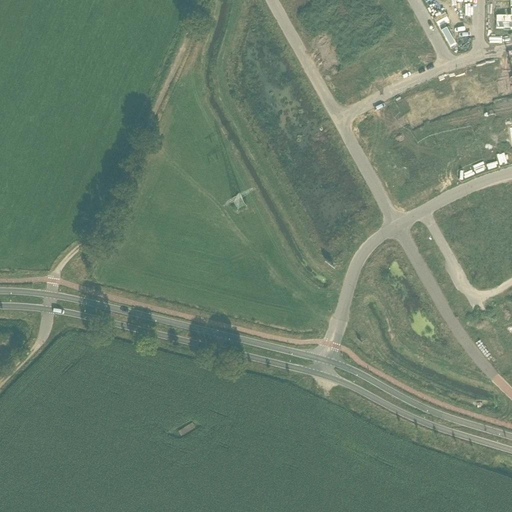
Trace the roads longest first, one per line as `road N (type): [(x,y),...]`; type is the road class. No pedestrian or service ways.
road 1 (track): [(198,0),(101,225),(60,263),(53,281)]
road 2 (secondary): [(321,374),(418,420),(511,451)]
road 3 (residential): [(507,390),(469,349),(397,224)]
road 4 (residential): [(507,390),(481,319),(420,212)]
road 5 (secondary): [(511,437),(425,409),(330,361)]
road 6 (secondary): [(220,334),(50,295)]
road 7 (secondary): [(49,310),(217,349)]
road 8 (residential): [(339,116),(272,0)]
road 9 (residential): [(397,224),(339,116)]
road 10 (residential): [(339,116),(449,64)]
